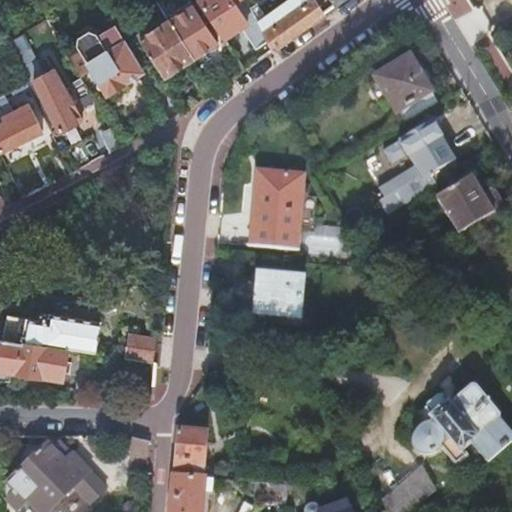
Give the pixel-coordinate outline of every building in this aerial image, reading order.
[(254,49),(267,42),(256,20),(245,0),(195,0),(221,40),(240,28),(254,49)] [(284,0),(256,20),(267,42),(271,51),(322,14),(312,0),(307,0),(306,0),(284,0)] [(168,20),(193,58),(217,42),(193,5),(168,20)] [(139,38),(163,77),(193,58),(168,20),(139,38)] [(76,51),(66,57),(77,76),(88,70),(102,94),(139,73),(113,29),(99,38),(96,32),(88,30),(76,38),(73,46),(76,51)] [(13,56),(24,78),(30,75),(61,131),(83,119),(57,68),(43,75),(28,48),(13,56)] [(376,78),(397,113),(432,92),(410,56),(376,78)] [(397,113),(404,124),(439,103),(432,92),(397,113)] [(11,110),(3,94),(0,95),(0,120),(2,120),(0,116),(11,110)] [(0,120),(0,152),(41,131),(43,130),(28,102),(26,103),(11,110),(0,116),(2,120),(0,120)] [(455,161),(431,122),(399,141),(383,151),(391,165),(407,156),(414,167),(378,189),(383,198),(377,201),(386,215),(437,185),(431,175),(432,174),(455,161)] [(99,158),(119,148),(106,124),(87,135),(99,158)] [(459,168),(455,161),(432,174),(436,181),(459,168)] [(257,170),(250,246),(296,249),(302,174),(257,170)] [(471,176),(437,196),(458,232),(481,219),(488,219),(500,212),(503,203),(496,190),(489,189),(482,193),(471,176)] [(332,254),(334,242),(309,237),(307,248),(332,254)] [(258,271),(254,314),(298,317),(302,274),(258,271)] [(7,319),(4,341),(68,351),(69,351),(95,355),(100,325),(48,317),(40,319),(39,324),(7,319)] [(129,335),(125,360),(151,364),(156,339),(129,335)] [(63,381),(68,351),(4,341),(2,341),(0,340),(0,381),(10,382),(12,373),(63,381)] [(471,441),(485,461),(511,438),(511,436),(497,415),(495,411),(477,386),(469,386),(446,402),(444,399),(424,414),(428,419),(423,419),(419,420),(415,422),(412,424),(410,428),(408,431),(407,436),(408,440),(409,444),(411,447),(414,450),(418,452),(422,454),(426,454),(430,453),(434,452),(437,449),(440,446),(454,464),(466,455),(461,448),(471,441)] [(172,476),(194,478),(196,458),(201,459),(203,433),(176,431),(172,476)] [(150,443),(131,438),(128,469),(147,471),(150,443)] [(58,444),(51,450),(65,464),(71,458),(58,444)] [(65,464),(51,450),(47,445),(9,481),(7,498),(17,509),(27,500),(38,511),(49,511),(90,475),(73,457),(71,458),(65,464)] [(396,487),(379,501),(383,511),(406,511),(432,491),(420,467),(409,476),(406,473),(394,483),(396,487)] [(201,511),(204,479),(194,478),(172,476),(168,511),(201,511)] [(351,511),(347,501),(322,511),(321,511),(320,507),(317,506),(313,505),(310,506),(307,508),(305,511),(304,511),(351,511)]
